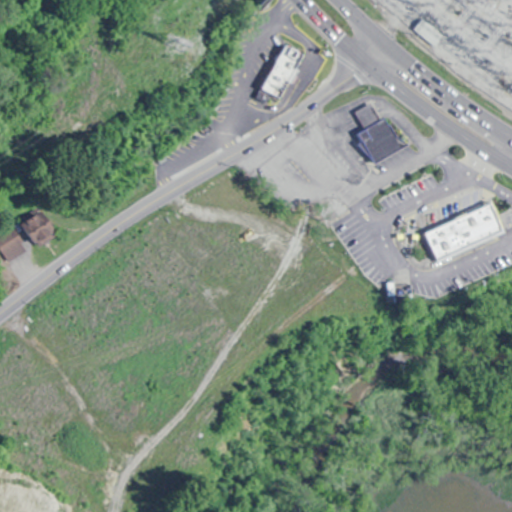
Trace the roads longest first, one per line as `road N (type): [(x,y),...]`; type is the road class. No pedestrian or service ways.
road 1 (secondary): [(389,43),(0,312)]
road 2 (primary): [(364,63),(511,168)]
road 3 (primary): [(511,131),(389,43)]
